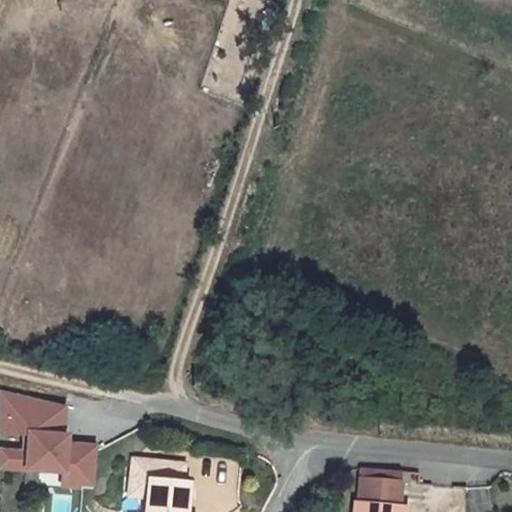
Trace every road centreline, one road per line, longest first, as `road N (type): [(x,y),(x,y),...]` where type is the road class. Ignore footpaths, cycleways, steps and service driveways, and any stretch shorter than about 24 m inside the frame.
road 1 (track): [(177,411),(174,333),(288,0)]
road 2 (track): [(0,368),(304,442)]
road 3 (residential): [(304,442),(472,449),(511,462)]
